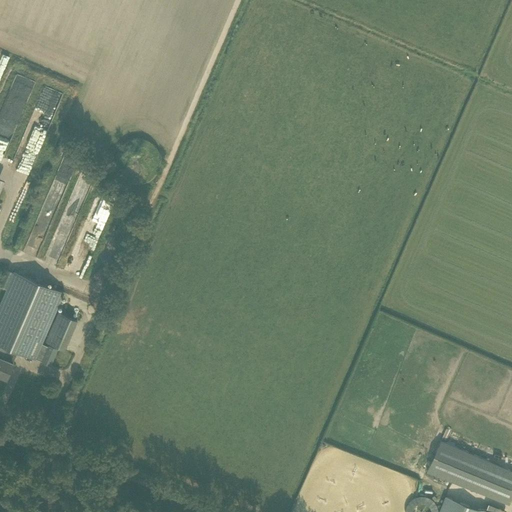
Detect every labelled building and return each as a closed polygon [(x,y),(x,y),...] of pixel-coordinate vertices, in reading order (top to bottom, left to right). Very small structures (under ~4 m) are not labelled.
[(43,85),(39,94),(56,102),(60,93),(43,85)] [(156,146),(155,144),(153,143),(152,142),(150,141),(149,140),(147,139),(145,139),(143,138),(142,138),(140,138),(138,138),(136,138),(134,138),(132,138),(131,139),(129,140),(127,140),(126,141),(124,143),(123,144),(121,145),(120,147),(119,148),(118,150),(117,151),(117,153),(116,155),(116,157),(116,158),(116,160),(116,162),(116,164),(116,166),(117,168),(118,170),(118,171),(119,173),(121,175),(122,176),(123,177),(125,179),(126,180),(128,181),(130,181),(131,182),(133,183),(135,183),(137,183),(139,183),(141,183),(143,183),(144,182),(146,182),(148,181),(150,180),(151,179),(153,178),(154,177),(156,175),(157,174),(158,172),(159,171),(160,169),(160,167),(161,165),(161,163),(161,161),(161,160),(161,158),(161,156),(160,154),(160,152),(159,150),(158,149),(157,147),(156,146)] [(42,343),(64,291),(14,270),(0,303),(0,374),(7,377),(18,351),(35,358),(35,357),(42,361),(50,364),(57,348),(48,344),(48,346),(42,343)] [(45,340),(65,349),(78,320),(58,311),(45,340)] [(511,469),(440,439),(426,471),(509,504),(511,496),(511,469)] [(439,511),(492,511),(483,508),(477,508),(445,496),(439,511)] [(408,497),(407,511),(435,511),(436,507),(428,507),(428,497),(408,497)]
